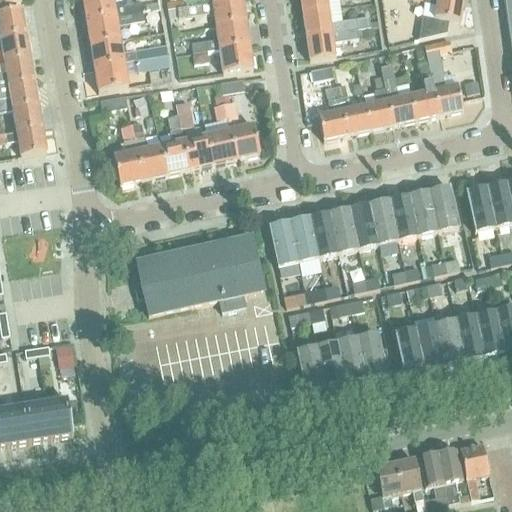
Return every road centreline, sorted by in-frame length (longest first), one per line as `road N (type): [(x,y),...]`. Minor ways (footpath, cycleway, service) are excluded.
road 1 (residential): [(115,501),(91,351),(88,227)]
road 2 (residential): [(233,480),(493,425)]
road 3 (residential): [(88,227),(49,0)]
road 4 (residential): [(88,227),(297,181)]
road 5 (residential): [(297,181),(506,136)]
road 6 (residential): [(297,181),(270,0)]
road 7 (residential): [(506,136),(487,0)]
